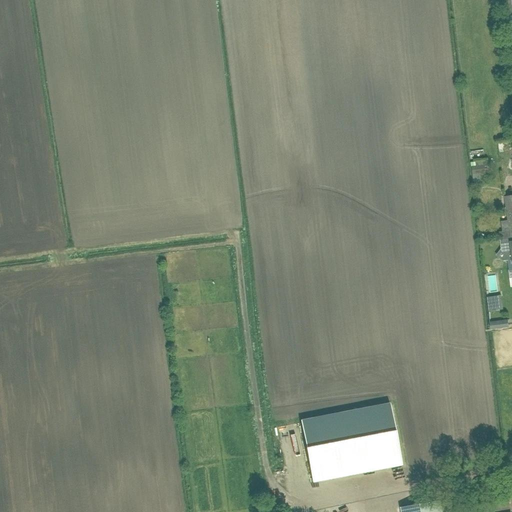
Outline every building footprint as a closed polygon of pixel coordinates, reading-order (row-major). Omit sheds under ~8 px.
[(485,166),(472,168),(474,188),(481,187),(480,174),(486,173),(485,166)] [(511,196),(505,197),(506,204),(507,213),(509,212),(510,221),(508,221),(509,231),(499,232),(500,241),(505,240),(505,237),(511,236),(511,237),(511,196)] [(505,237),(505,240),(500,241),(501,253),(504,255),(507,255),(508,261),(511,260),(511,264),(511,263),(511,237),(511,236),(505,237)] [(502,275),(494,276),(495,291),(503,291),(502,275)] [(494,322),(505,320),(504,313),(493,315),(494,322)] [(490,331),(491,331),(509,328),(507,320),(489,322),(490,331)] [(312,483),(401,466),(390,406),(301,423),(312,483)] [(401,511),(442,511),(441,501),(401,508),(401,511)]
